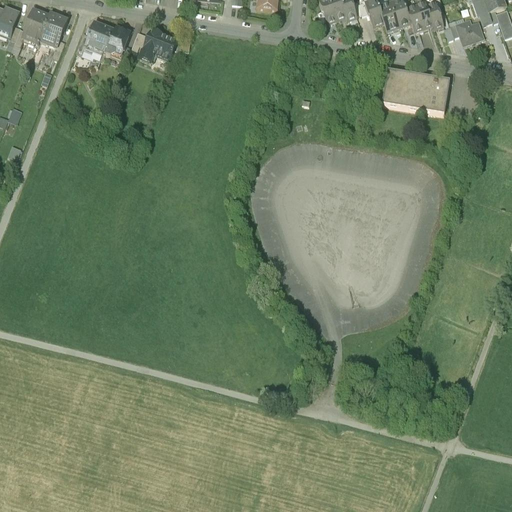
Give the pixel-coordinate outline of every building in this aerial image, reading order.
[(242,0),(232,0),(231,8),(242,9),(242,0)] [(336,25),(346,21),(339,2),(338,0),(331,0),(328,1),(336,25)] [(348,0),(344,0),(339,2),(346,21),(347,25),(357,22),(355,18),(351,7),(348,0)] [(373,31),(384,28),(378,11),(374,0),(371,0),(363,3),(363,5),(367,16),(373,31)] [(505,11),(501,0),(470,0),(476,18),(482,17),(486,28),(492,26),(493,27),(498,26),(495,18),(494,15),(505,11)] [(277,15),(278,3),(257,1),(256,13),(277,15)] [(327,28),(336,25),(328,1),(318,5),(322,15),(326,26),(327,28)] [(402,3),(390,7),(399,31),(411,27),(406,13),(402,3)] [(357,4),(351,7),(355,18),(361,16),(358,7),(357,4)] [(363,5),(358,7),(361,16),(362,18),(367,16),(363,5)] [(387,36),(399,31),(390,7),(378,11),(384,28),(387,36)] [(423,33),(432,30),(426,10),(424,7),(415,10),(423,33)] [(435,7),(426,10),(432,30),(434,34),(443,31),(435,7)] [(414,37),(423,33),(415,10),(406,13),(411,27),(414,37)] [(5,11),(4,14),(0,24),(0,34),(3,36),(2,38),(10,41),(11,41),(15,30),(21,16),(5,11)] [(511,30),(506,14),(495,18),(498,26),(504,43),(511,39),(511,30)] [(38,47),(38,45),(48,21),(33,15),(22,43),(29,45),(38,47)] [(320,28),(326,26),(322,15),(316,17),(320,28)] [(49,18),(48,21),(38,45),(45,48),(55,50),(57,51),(59,44),(67,24),(49,18)] [(470,25),(456,30),(459,40),(463,50),(483,43),(477,27),(472,29),(470,25)] [(103,64),(105,59),(114,34),(93,26),(88,39),(84,51),(97,56),(95,59),(96,61),(96,62),(103,64)] [(447,45),(459,40),(456,30),(454,26),(449,28),(450,31),(443,33),(447,45)] [(20,31),(15,30),(11,41),(10,41),(10,43),(15,45),(20,31)] [(116,31),(114,34),(105,59),(119,64),(121,61),(125,50),(130,37),(116,31)] [(144,50),(139,62),(151,67),(154,59),(169,65),(176,45),(150,34),(148,40),(144,50)] [(148,40),(138,36),(131,52),(131,53),(136,55),(139,49),(144,50),(148,40)] [(81,58),(84,51),(88,39),(83,37),(76,56),(81,58)] [(188,54),(190,43),(184,42),(182,53),(188,54)] [(55,50),(52,59),(53,59),(52,62),(58,64),(65,46),(59,44),(57,51),(55,50)] [(131,52),(125,50),(121,61),(127,63),(131,53),(131,52)] [(449,86),(387,76),(381,110),(443,120),(449,86)] [(8,123),(8,125),(17,128),(22,115),(13,112),(8,123)] [(0,129),(5,132),(8,125),(8,123),(0,119),(0,129)] [(12,149),(8,160),(16,163),(20,152),(12,149)]
